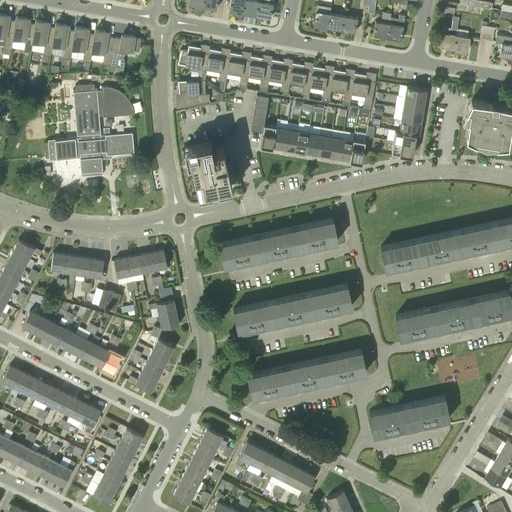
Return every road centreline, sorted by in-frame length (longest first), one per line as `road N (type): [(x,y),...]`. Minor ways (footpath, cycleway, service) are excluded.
road 1 (residential): [(180,426),(0,336)]
road 2 (residential): [(176,208),(161,101),(161,29)]
road 3 (residential): [(511,176),(423,169),(342,185)]
road 4 (residential): [(197,394),(203,344),(180,229)]
road 5 (residential): [(421,508),(511,368)]
road 6 (residential): [(168,220),(89,229),(5,208)]
road 7 (residential): [(342,185),(188,217)]
road 8 (residential): [(365,284),(511,252)]
road 9 (residential): [(416,61),(287,40)]
road 10 (residential): [(379,353),(506,325)]
road 11 (residential): [(249,419),(264,405),(351,386),(369,392)]
road 12 (residential): [(247,338),(370,311)]
road 13 (residential): [(234,274),(356,246)]
